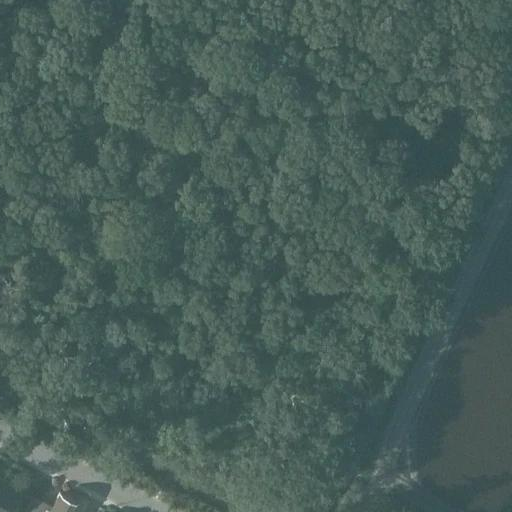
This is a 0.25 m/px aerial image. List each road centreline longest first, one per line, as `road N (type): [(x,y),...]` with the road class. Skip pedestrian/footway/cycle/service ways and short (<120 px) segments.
road 1 (track): [(357,511),(392,417),(511,173)]
road 2 (tertiary): [(154,511),(0,435)]
